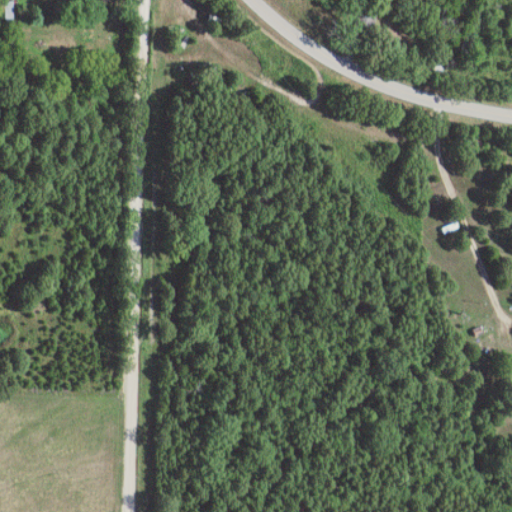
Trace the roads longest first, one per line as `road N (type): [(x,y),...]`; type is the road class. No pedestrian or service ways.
road 1 (residential): [(127,511),(144,0)]
road 2 (residential): [(511,331),(386,382),(310,444),(262,511)]
road 3 (tertiary): [(511,115),(452,106),(353,71),(253,0)]
